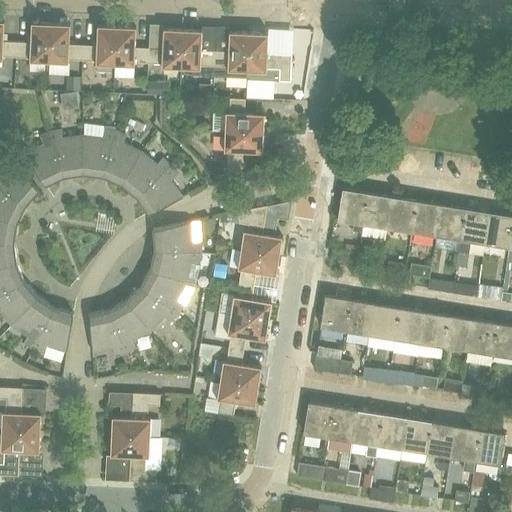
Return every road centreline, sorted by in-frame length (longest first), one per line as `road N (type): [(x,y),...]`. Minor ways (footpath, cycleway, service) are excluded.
road 1 (residential): [(124,498),(222,502),(258,487),(315,158)]
road 2 (residential): [(79,385),(82,301),(90,274),(115,247),(249,172),(315,158)]
road 3 (residential): [(511,16),(336,9)]
road 4 (residential): [(511,199),(356,174)]
road 5 (residential): [(315,158),(336,9)]
road 6 (residential): [(336,9),(188,4)]
